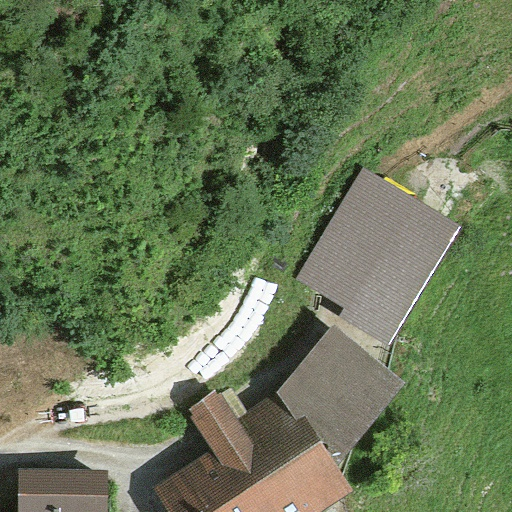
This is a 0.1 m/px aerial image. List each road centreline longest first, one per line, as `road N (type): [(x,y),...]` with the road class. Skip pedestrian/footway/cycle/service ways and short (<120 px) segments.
road 1 (track): [(511,111),(405,200),(285,375),(187,446),(142,458)]
road 2 (track): [(0,457),(42,451),(142,458)]
